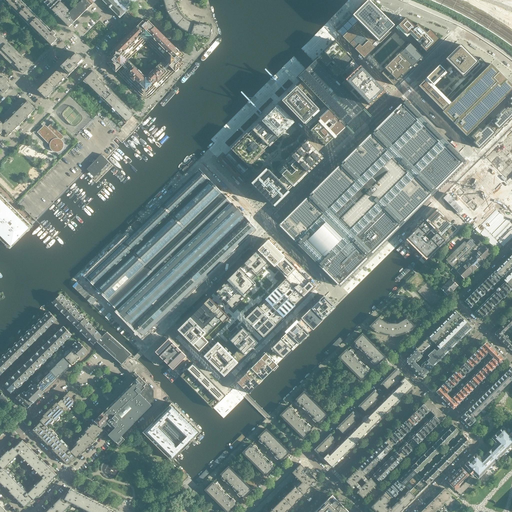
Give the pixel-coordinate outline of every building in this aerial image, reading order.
[(52,31),(35,14),(20,0),(3,0),(43,40),(45,39),(51,45),(57,39),(54,35),(56,33),(53,30),(52,31)] [(52,10),(61,1),(60,0),(44,0),(43,1),(52,10)] [(74,22),(91,5),(85,0),(81,0),(69,13),(68,11),(66,14),(74,22)] [(127,9),(131,4),(132,5),(137,0),(102,0),(107,4),(106,4),(107,5),(112,10),(113,11),(118,15),(118,16),(120,18),(128,10),(127,9)] [(212,26),(199,23),(197,23),(196,23),(194,22),(193,22),(192,21),(191,21),(190,20),(188,19),(187,18),(186,18),(185,17),(184,16),(183,15),(182,14),(182,13),(180,11),(179,10),(178,8),(178,7),(177,5),(177,4),(177,3),(175,0),(163,0),(165,6),(166,8),(166,9),(167,11),(168,13),(168,14),(169,15),(170,16),(171,18),(171,19),(172,20),(173,22),(174,23),(176,24),(178,26),(179,27),(180,28),(182,29),(184,30),(186,31),(188,32),(190,33),(191,34),(193,34),(195,35),(197,35),(210,38),(212,26)] [(368,0),(367,0),(337,31),(364,59),(395,28),(396,27),(368,0)] [(69,10),(61,2),(52,10),(60,19),(66,14),(68,11),(69,10)] [(74,22),(66,14),(60,19),(69,27),(74,22)] [(386,69),(382,73),(394,85),(440,39),(430,29),(427,32),(418,23),(415,26),(406,17),(396,27),(395,28),(410,43),(400,53),(400,52),(385,67),(386,69)] [(149,98),(171,76),(184,64),(182,62),(181,62),(182,61),(182,59),(181,57),(182,57),(184,56),(149,21),(146,18),(143,21),(134,30),(143,39),(144,40),(144,41),(144,40),(145,40),(147,40),(146,41),(146,43),(162,58),(165,58),(165,59),(165,61),(162,61),(147,76),(144,76),(132,64),(120,76),(142,98),(143,98),(144,99),(145,99),(146,99),(147,99),(148,98),(149,98)] [(129,59),(140,48),(146,42),(145,40),(144,41),(143,39),(134,30),(107,57),(108,57),(108,63),(107,63),(120,76),(132,64),(129,61),(127,61),(127,59),(129,59)] [(10,45),(0,34),(0,52),(1,53),(10,45)] [(207,56),(219,44),(219,43),(220,42),(220,41),(220,40),(220,39),(219,39),(218,39),(217,39),(217,40),(216,40),(215,41),(204,54),(203,54),(203,55),(204,55),(204,56),(205,56),(205,57),(206,57),(207,56)] [(335,42),(318,58),(336,78),(342,72),(341,70),(352,60),(335,42)] [(388,42),(376,54),(385,64),(398,51),(388,42)] [(460,44),(418,86),(443,111),(489,65),(481,58),(477,62),(460,44)] [(22,56),(10,45),(1,53),(3,55),(3,56),(4,57),(5,58),(6,59),(7,60),(13,65),(22,56)] [(46,98),(78,66),(83,61),(75,52),(68,60),(67,59),(63,62),(64,63),(43,84),(42,83),(39,87),(40,87),(38,90),(46,98)] [(27,67),(32,63),(25,59),(24,59),(22,56),(13,65),(14,66),(14,67),(15,68),(16,68),(17,68),(18,69),(19,69),(23,73),(28,68),(27,67)] [(318,58),(298,77),(302,81),(301,82),(323,105),(328,110),(344,127),(365,108),(343,85),(336,78),(318,58)] [(185,83),(200,65),(200,64),(200,63),(200,62),(200,61),(199,61),(198,61),(198,62),(197,62),(196,62),(181,79),(180,80),(180,81),(181,82),(181,83),(182,83),(183,83),(184,83),(185,83)] [(490,64),(442,112),(465,135),(466,136),(466,135),(477,125),(506,96),(511,89),(511,85),(506,80),(495,68),(491,64),(490,64)] [(362,67),(343,85),(365,108),(383,90),(362,67)] [(134,115),(112,93),(97,79),(99,77),(93,71),(84,80),(126,122),(134,115)] [(10,86),(7,82),(8,81),(2,76),(0,78),(0,94),(5,90),(5,91),(10,86)] [(301,82),(281,101),(303,124),(323,105),(301,82)] [(177,85),(161,102),(161,103),(161,104),(161,105),(162,105),(162,106),(163,106),(164,106),(165,106),(180,88),(177,85)] [(477,125),(466,135),(467,136),(467,137),(472,141),(473,143),(478,148),(479,149),(479,148),(484,143),(489,138),(494,133),(495,133),(495,132),(496,132),(496,131),(498,129),(501,126),(503,124),(506,121),(507,120),(506,120),(505,119),(507,118),(508,118),(508,119),(511,116),(510,114),(511,112),(511,89),(506,96),(509,99),(510,100),(507,102),(509,103),(505,107),(496,116),(497,117),(495,119),(494,118),(493,119),(491,121),(487,125),(486,126),(484,128),(483,126),(481,129),(480,128),(477,125)] [(7,137),(19,125),(35,109),(25,99),(23,101),(24,102),(13,114),(11,113),(8,116),(9,117),(7,119),(5,121),(6,122),(3,124),(2,123),(2,116),(0,116),(0,133),(2,132),(1,131),(2,131),(4,129),(5,131),(5,137),(7,137)] [(368,259),(466,161),(458,154),(459,153),(458,153),(411,106),(412,105),(411,106),(404,99),(278,225),(306,253),(305,253),(305,254),(306,253),(313,260),(320,267),(319,269),(320,268),(326,274),(326,275),(327,274),(340,287),(368,259)] [(246,136),(232,150),(248,167),(263,153),(265,151),(262,149),(266,145),(268,146),(293,121),(278,105),(246,136)] [(319,122),(310,131),(325,146),(344,127),(328,110),(319,119),(320,120),(318,121),(319,122)] [(227,136),(239,124),(233,119),(222,131),(227,136)] [(61,140),(64,137),(51,124),(47,128),(50,130),(48,132),(47,130),(42,135),(46,140),(47,139),(50,142),(50,143),(50,144),(50,145),(50,146),(50,147),(50,148),(51,149),(51,150),(52,150),(52,151),(53,151),(54,152),(55,152),(56,152),(57,152),(58,152),(59,152),(60,151),(61,151),(62,150),(62,149),(63,149),(63,148),(63,147),(64,147),(64,146),(64,145),(64,144),(63,143),(63,142),(63,141),(62,141),(62,140),(61,140)] [(511,133),(488,158),(508,178),(511,173),(511,133)] [(307,141),(292,156),(307,171),(323,156),(307,141)] [(223,155),(218,160),(243,186),(248,181),(244,177),(251,170),(248,167),(232,150),(225,156),(223,155)] [(111,164),(101,155),(93,163),(103,172),(111,164)] [(292,156),(278,170),(293,186),(307,171),(292,156)] [(103,172),(93,163),(87,169),(97,179),(103,172)] [(480,165),(458,187),(478,207),(501,185),(480,165)] [(142,337),(256,229),(243,215),(231,203),(232,203),(199,169),(168,198),(167,197),(164,200),(165,201),(85,277),(142,337)] [(268,170),(253,185),(273,205),(288,190),(273,175),(268,170)] [(278,170),(273,175),(288,190),(293,186),(278,170)] [(444,201),(436,209),(437,209),(453,226),(456,229),(469,217),(467,216),(469,214),(470,216),(478,207),(458,187),(450,195),(451,196),(445,201),(444,201)] [(31,225),(10,204),(0,194),(0,239),(9,248),(31,225)] [(511,222),(497,207),(478,225),(501,248),(511,236),(511,222)] [(425,220),(445,240),(446,240),(445,240),(446,238),(446,239),(450,235),(451,235),(451,234),(452,233),(455,230),(456,229),(453,226),(437,209),(436,209),(433,212),(432,213),(433,213),(430,217),(429,216),(429,217),(426,220),(425,220)] [(422,223),(419,226),(418,227),(416,229),(407,238),(408,238),(411,241),(412,242),(415,245),(416,246),(419,249),(420,250),(423,253),(424,254),(427,257),(427,258),(437,248),(438,247),(439,246),(441,243),(442,244),(442,243),(444,240),(445,241),(445,240),(425,220),(422,223)] [(268,239),(257,250),(304,296),(314,286),(268,239)] [(483,260),(490,252),(480,242),(476,246),(470,240),(448,262),(464,278),(472,271),(472,272),(484,260),(483,260)] [(257,250),(216,291),(233,309),(241,301),(245,297),(243,295),(256,283),(252,279),(257,275),(258,275),(270,263),(257,250)] [(511,287),(511,253),(495,271),(503,279),(506,282),(511,288),(511,287)] [(399,282),(415,267),(415,266),(415,265),(416,264),(416,263),(416,262),(415,262),(414,262),(414,263),(413,263),(412,263),(411,263),(396,279),(395,279),(395,280),(395,281),(396,281),(396,282),(397,282),(398,282),(399,282)] [(251,278),(238,291),(243,295),(245,297),(241,301),(247,307),(253,314),(257,310),(261,314),(291,284),(270,263),(258,275),(257,275),(246,264),(243,267),(246,270),(245,272),(251,278)] [(503,279),(495,271),(492,274),(500,282),(503,279)] [(500,282),(492,274),(489,277),(495,283),(497,285),(500,282)] [(495,283),(489,277),(486,280),(491,286),(492,284),(493,285),(495,283)] [(285,278),(245,318),(264,337),(304,297),(285,278)] [(457,285),(451,279),(448,282),(447,281),(445,283),(452,290),(457,285)] [(491,286),(486,280),(483,283),(489,289),(491,288),(490,287),(491,286)] [(511,288),(506,282),(504,284),(503,284),(502,285),(509,291),(511,288)] [(452,290),(445,283),(443,285),(444,286),(441,289),(447,295),(452,290)] [(489,289),(483,283),(480,286),(485,291),(486,290),(487,291),(489,289)] [(509,291),(502,285),(501,286),(502,287),(500,288),(506,294),(509,291)] [(485,291),(480,286),(477,289),(483,295),(484,294),(484,293),(485,291)] [(506,294),(500,288),(499,288),(497,289),(498,290),(497,291),(503,297),(506,294)] [(483,295),(477,289),(474,292),(479,298),(480,296),(481,297),(483,295)] [(503,297),(497,291),(496,293),(495,292),(493,294),(500,300),(503,297)] [(479,298),(474,292),(471,295),(477,301),(478,300),(478,299),(479,298)] [(500,300),(493,294),(491,295),(492,296),(491,297),(497,303),(500,300)] [(58,308),(66,301),(64,299),(65,298),(63,295),(62,297),(60,295),(52,302),(58,308)] [(477,301),(471,295),(468,298),(473,304),(474,302),(475,303),(477,301)] [(322,296),(310,308),(321,320),(333,308),(322,296)] [(497,303),(491,297),(489,299),(489,298),(487,300),(494,306),(497,303)] [(204,303),(178,330),(199,351),(208,342),(225,325),(223,323),(229,317),(209,298),(204,303)] [(473,304),(468,298),(465,301),(471,307),(472,306),(472,305),(473,304)] [(494,306),(487,300),(485,301),(486,302),(485,303),(491,309),(494,306)] [(64,314),(72,307),(70,305),(71,304),(69,301),(67,303),(66,301),(58,308),(64,314)] [(491,309),(485,303),(483,305),(483,304),(481,306),(488,312),(491,309)] [(488,312),(481,306),(479,307),(480,308),(479,309),(484,315),(488,312)] [(70,320),(78,313),(76,311),(77,310),(75,308),(73,309),(72,307),(64,314),(70,320)] [(310,308),(300,318),(311,329),(321,320),(310,308)] [(484,315),(479,309),(477,311),(477,310),(475,312),(482,318),(484,315)] [(445,354),(472,327),(455,311),(429,336),(428,337),(434,343),(433,344),(434,344),(434,343),(445,354)] [(57,319),(49,312),(47,314),(46,312),(44,315),(45,316),(43,318),(50,325),(57,319)] [(76,326),(83,319),(82,318),(83,316),(81,314),(79,315),(78,313),(70,320),(76,326)] [(50,325),(43,318),(41,320),(40,318),(38,320),(39,322),(37,324),(44,331),(50,325)] [(83,319),(76,326),(85,335),(93,327),(84,318),(83,319)] [(300,318),(296,322),(307,334),(311,329),(300,318)] [(384,334),(387,323),(385,322),(383,321),(380,319),(378,318),(370,326),(372,328),(374,329),(374,330),(379,333),(380,333),(382,333),(384,334)] [(413,328),(414,326),(407,318),(405,319),(404,319),(402,321),(399,322),(397,323),(400,334),(402,334),(404,333),(405,333),(406,333),(411,330),(410,330),(413,328)] [(296,322),(286,332),(297,343),(307,334),(296,322)] [(217,340),(202,354),(224,376),(260,341),(242,323),(229,336),(230,337),(222,345),(217,340)] [(400,334),(397,323),(395,323),(392,323),(389,323),(387,323),(384,334),(386,335),(389,335),(389,336),(395,336),(395,335),(396,335),(398,335),(400,334)] [(503,333),(508,328),(504,323),(498,329),(503,333)] [(44,331),(37,324),(36,325),(34,324),(32,326),(33,328),(31,330),(38,337),(44,331)] [(71,333),(65,328),(64,326),(57,332),(65,340),(66,338),(68,339),(70,337),(69,335),(71,333)] [(102,336),(93,327),(85,335),(94,344),(96,341),(102,336)] [(504,335),(503,333),(498,329),(495,333),(495,334),(500,339),(504,335)] [(38,337),(31,330),(30,331),(28,330),(26,332),(27,334),(25,335),(33,343),(38,337)] [(153,402),(153,390),(135,372),(134,373),(127,367),(123,363),(131,354),(107,331),(102,336),(96,341),(122,364),(126,368),(132,375),(136,379),(110,405),(104,411),(99,416),(94,421),(95,421),(104,430),(119,445),(136,427),(134,425),(135,423),(134,422),(134,421),(136,423),(140,427),(144,431),(143,432),(172,460),(172,459),(182,450),(182,449),(183,450),(190,443),(189,442),(190,442),(199,432),(200,432),(199,431),(173,405),(172,404),(172,403),(145,430),(141,425),(136,420),(142,414),(145,411),(151,405),(150,404),(153,402)] [(65,340),(57,332),(52,338),(59,345),(60,344),(62,345),(64,343),(63,341),(65,340)] [(286,332),(271,347),(282,358),(297,343),(286,332)] [(385,357),(376,348),(362,334),(354,342),(358,348),(359,346),(363,350),(366,353),(369,356),(372,359),(371,361),(377,364),(377,365),(385,357)] [(33,343),(25,335),(24,337),(22,336),(20,338),(21,340),(19,341),(27,349),(33,343)] [(510,340),(504,335),(500,339),(505,345),(510,340)] [(431,346),(433,344),(434,343),(428,337),(427,337),(424,340),(424,341),(422,343),(415,349),(416,349),(421,355),(425,352),(426,352),(432,346),(431,346)] [(59,345),(52,338),(46,344),(53,351),(54,350),(56,351),(58,349),(57,347),(59,345)] [(169,338),(156,352),(173,369),(186,356),(169,338)] [(27,349),(19,341),(18,343),(16,342),(14,344),(15,345),(13,347),(21,355),(27,349)] [(87,350),(86,349),(80,343),(78,344),(75,342),(73,344),(76,346),(73,349),(80,357),(87,350)] [(494,350),(489,345),(486,342),(485,342),(485,343),(481,346),(487,352),(490,354),(494,350)] [(53,351),(46,344),(40,350),(47,357),(49,355),(50,357),(52,355),(51,353),(53,351)] [(487,352),(481,346),(478,349),(485,355),(486,354),(485,353),(487,352)] [(21,355),(13,347),(12,349),(10,347),(8,350),(9,351),(8,353),(15,360),(21,355)] [(445,354),(438,347),(435,350),(434,349),(431,352),(427,355),(429,357),(426,359),(427,361),(433,366),(445,354)] [(80,357),(73,349),(72,348),(66,352),(63,355),(72,365),(74,363),(75,362),(78,359),(79,359),(80,357)] [(364,367),(361,364),(355,358),(351,354),(353,353),(347,349),(339,357),(361,380),(369,372),(365,366),(364,367)] [(421,355),(416,349),(415,349),(415,350),(412,353),(419,359),(421,357),(420,357),(421,355)] [(485,355),(478,349),(475,352),(481,358),(482,356),(483,357),(485,355)] [(47,357),(40,350),(34,356),(41,363),(43,361),(44,363),(47,360),(45,359),(47,357)] [(503,359),(499,355),(494,350),(490,354),(492,357),(499,363),(503,359)] [(72,365),(63,355),(60,352),(46,366),(49,369),(58,378),(72,365)] [(481,358),(475,352),(472,356),(478,362),(479,360),(481,358)] [(15,360),(8,353),(6,355),(4,353),(2,356),(3,357),(2,359),(9,366),(15,360)] [(419,359),(412,353),(409,356),(415,362),(416,360),(417,361),(419,359)] [(264,354),(236,382),(248,394),(276,365),(264,354)] [(41,363),(34,356),(28,362),(35,369),(37,367),(38,369),(41,366),(39,365),(41,363)] [(417,365),(415,362),(409,356),(405,360),(413,369),(417,365)] [(478,362),(472,356),(468,359),(474,365),(476,363),(478,362)] [(499,363),(492,357),(491,358),(491,359),(490,360),(495,366),(499,363)] [(9,366),(2,359),(0,360),(0,370),(2,373),(9,366)] [(474,365),(468,359),(465,363),(471,369),(472,367),(474,365)] [(495,366),(490,360),(488,362),(488,361),(486,363),(492,369),(495,366)] [(433,366),(427,361),(426,362),(425,362),(423,363),(429,370),(433,366)] [(35,369),(28,362),(22,368),(29,375),(31,373),(32,375),(35,372),(33,371),(35,369)] [(429,370),(423,363),(421,365),(422,366),(420,367),(426,373),(429,370)] [(471,369),(465,363),(461,366),(466,372),(469,370),(471,369)] [(492,369),(486,363),(484,365),(485,365),(483,367),(489,372),(492,369)] [(193,365),(181,377),(213,409),(225,397),(193,365)] [(426,373),(420,367),(417,365),(413,369),(422,377),(426,373)] [(466,372),(461,366),(457,370),(463,377),(465,375),(464,374),(466,372)] [(489,372),(483,367),(482,368),(481,368),(480,369),(486,376),(489,372)] [(29,375),(22,368),(16,373),(23,381),(25,379),(26,380),(29,378),(27,377),(29,375)] [(44,392),(58,378),(49,369),(34,383),(36,385),(44,392)] [(398,380),(400,378),(398,376),(400,372),(396,369),(382,383),(382,384),(387,389),(388,389),(390,386),(391,387),(393,385),(394,386),(399,381),(398,380)] [(486,376),(480,369),(478,371),(479,371),(477,373),(483,379),(486,376)] [(463,377),(457,370),(453,374),(459,379),(461,377),(462,378),(463,377)] [(23,381),(16,373),(9,380),(16,387),(19,385),(20,386),(23,384),(21,382),(23,381)] [(483,379),(477,373),(475,375),(475,374),(473,376),(479,382),(483,379)] [(511,378),(510,377),(505,373),(502,376),(509,382),(510,381),(509,380),(511,379),(511,378)] [(459,379),(453,374),(450,377),(456,383),(458,382),(457,381),(459,379)] [(479,382),(473,376),(472,377),(472,378),(471,379),(476,385),(479,382)] [(509,382),(502,376),(499,379),(505,385),(506,383),(507,384),(509,382)] [(375,424),(379,420),(383,416),(384,415),(388,411),(392,407),(396,403),(400,399),(401,398),(405,394),(405,395),(405,394),(409,390),(413,386),(413,385),(411,383),(409,381),(407,379),(405,377),(401,381),(402,382),(329,455),(327,454),(323,458),(324,458),(325,460),(326,460),(327,462),(328,462),(329,464),(330,464),(332,466),(331,466),(332,466),(336,462),(337,462),(340,458),(341,458),(345,454),(345,453),(349,450),(349,449),(353,445),(354,445),(357,441),(358,441),(362,437),(362,436),(366,433),(367,432),(366,432),(370,428),(371,428),(375,424)] [(456,383),(450,377),(446,381),(452,386),(454,384),(455,385),(456,383)] [(476,385),(471,379),(469,381),(468,381),(467,382),(473,388),(476,385)] [(505,385),(499,379),(496,382),(502,389),(504,387),(503,386),(505,385)] [(5,384),(4,385),(11,393),(16,387),(9,380),(7,382),(5,384)] [(452,386),(446,381),(443,384),(449,390),(451,389),(450,388),(452,386)] [(473,388),(467,382),(465,384),(466,384),(464,386),(470,391),(473,388)] [(502,389),(496,382),(493,386),(498,391),(500,390),(501,390),(502,389)] [(44,392),(36,385),(34,387),(31,384),(28,387),(31,389),(29,391),(37,399),(42,394),(44,392)] [(449,390),(443,384),(440,387),(446,393),(447,391),(448,392),(449,390)] [(470,391),(464,386),(463,387),(462,387),(460,388),(467,395),(470,391)] [(498,391),(493,386),(489,389),(496,395),(497,394),(497,393),(498,391)] [(448,396),(446,393),(440,387),(436,391),(444,400),(448,396)] [(467,395),(460,388),(459,390),(459,391),(458,392),(463,398),(467,395)] [(496,395),(489,389),(486,392),(492,398),(494,396),(494,397),(496,395)] [(37,399),(29,391),(27,394),(24,391),(23,393),(33,403),(37,399)] [(375,402),(378,400),(376,398),(378,394),(375,391),(374,391),(359,405),(360,406),(365,411),(368,408),(369,409),(371,407),(372,408),(377,403),(375,402)] [(22,403),(27,398),(21,392),(16,398),(22,403)] [(327,414),(318,406),(304,392),(296,399),(296,400),(296,399),(300,405),(301,404),(305,408),(310,413),(310,414),(310,413),(314,417),(313,418),(319,422),(318,422),(319,422),(327,414)] [(463,398),(458,392),(456,394),(456,393),(454,395),(460,401),(463,398)] [(492,398),(486,392),(483,395),(489,401),(491,400),(490,399),(492,398)] [(66,411),(76,402),(67,393),(57,403),(66,411)] [(8,400),(5,397),(2,394),(0,395),(0,400),(4,404),(8,400)] [(460,401),(454,395),(452,396),(453,397),(451,398),(457,404),(460,401)] [(489,401),(483,395),(480,398),(485,404),(487,402),(488,403),(489,401)] [(457,404),(451,398),(448,396),(444,400),(453,408),(457,404)] [(28,408),(33,403),(27,398),(22,403),(28,408)] [(485,404),(480,398),(477,401),(483,408),(485,406),(484,406),(485,404)] [(445,416),(428,399),(423,404),(430,410),(434,414),(440,421),(445,416)] [(483,408),(477,401),(473,405),(479,410),(481,409),(483,408)] [(66,411),(57,403),(57,402),(47,412),(55,420),(56,421),(60,417),(59,416),(61,414),(62,415),(66,411)] [(430,410),(423,404),(420,407),(428,416),(430,414),(428,412),(427,413),(426,412),(428,411),(429,412),(430,410)] [(479,410),(473,405),(470,408),(477,414),(478,413),(477,412),(479,410)] [(306,425),(302,421),(297,416),(293,412),(294,411),(288,407),(289,407),(288,407),(280,415),(303,438),(311,430),(307,424),(306,425)] [(428,416),(420,407),(416,411),(423,417),(424,416),(423,415),(425,414),(425,415),(427,418),(428,416)] [(477,414),(470,408),(467,411),(471,415),(473,417),(474,415),(475,416),(477,414)] [(423,417),(416,411),(413,414),(419,420),(421,418),(422,418),(423,417)] [(466,421),(471,415),(467,411),(461,417),(466,421)] [(64,444),(48,428),(55,420),(47,412),(41,418),(42,419),(36,424),(37,425),(33,429),(56,453),(64,444)] [(353,424),(356,422),(353,420),(356,416),(353,413),(352,413),(337,427),(338,428),(343,433),(345,430),(346,431),(349,429),(350,430),(354,425),(353,424)] [(419,420),(413,414),(409,418),(416,424),(417,423),(416,422),(419,420)] [(440,421),(434,414),(433,416),(431,419),(437,424),(440,421)] [(470,425),(476,419),(473,417),(471,415),(466,421),(470,425)] [(416,424),(409,418),(406,421),(412,427),(414,424),(415,425),(416,424)] [(437,424),(431,419),(429,421),(428,420),(427,421),(433,428),(437,424)] [(94,440),(104,430),(95,421),(85,431),(94,440)] [(412,427),(406,421),(402,424),(409,431),(410,430),(410,429),(412,427)] [(433,428),(427,421),(426,422),(426,423),(424,426),(430,431),(433,428)] [(409,431),(402,424),(399,428),(405,433),(407,431),(408,432),(409,431)] [(439,450),(442,447),(444,445),(445,446),(448,442),(453,437),(457,434),(456,433),(459,431),(458,431),(459,431),(458,430),(453,426),(453,425),(452,426),(450,428),(447,430),(447,431),(445,433),(444,434),(441,436),(439,439),(437,441),(436,441),(436,442),(433,445),(431,447),(428,450),(428,449),(427,450),(425,453),(422,455),(420,458),(419,459),(416,461),(414,464),(411,466),(411,467),(417,472),(419,470),(420,471),(423,467),(422,467),(425,464),(428,461),(428,462),(432,459),(431,458),(436,453),(437,454),(440,451),(439,450)] [(430,431),(424,426),(422,428),(421,427),(420,428),(426,435),(430,431)] [(491,465),(495,461),(495,462),(498,459),(500,457),(504,453),(505,455),(509,452),(507,450),(511,446),(511,444),(511,431),(508,428),(506,430),(503,426),(491,438),(495,441),(493,443),(495,445),(492,449),(491,448),(489,451),(487,453),(484,456),(482,454),(479,456),(476,453),(465,464),(468,468),(466,470),(473,477),(475,475),(478,478),(484,473),(484,472),(488,469),(490,470),(493,467),(491,465)] [(405,433),(399,428),(396,431),(402,438),(404,436),(403,435),(405,433)] [(426,435),(420,428),(419,429),(420,430),(417,432),(423,438),(426,435)] [(289,452),(281,443),(266,429),(258,437),(262,443),(263,442),(276,455),(275,456),(281,459),(281,460),(289,452)] [(85,450),(95,441),(94,440),(85,431),(81,435),(82,436),(81,438),(80,437),(76,441),(76,442),(85,450)] [(402,438),(396,431),(392,435),(398,440),(400,438),(401,439),(402,438)] [(423,438),(417,432),(415,434),(414,434),(413,435),(419,442),(423,438)] [(229,446),(233,450),(246,437),(242,433),(229,446)] [(331,446),(333,444),(331,442),(334,438),(333,438),(330,435),(315,449),(316,450),(321,455),(323,452),(324,453),(326,451),(327,452),(332,447),(331,446)] [(398,440),(392,435),(389,438),(394,443),(395,445),(396,443),(396,442),(398,440)] [(419,442),(413,435),(412,436),(412,437),(410,439),(416,445),(419,442)] [(467,445),(469,443),(470,442),(469,441),(469,442),(465,437),(464,437),(464,436),(462,439),(461,438),(457,441),(458,442),(456,445),(461,451),(462,450),(464,448),(467,445)] [(394,443),(389,438),(386,441),(391,446),(394,443)] [(416,445),(410,439),(409,439),(406,442),(413,448),(416,445)] [(34,451),(28,446),(22,440),(14,448),(13,447),(11,449),(10,448),(4,454),(13,462),(20,455),(25,460),(34,451)] [(391,446),(386,441),(383,444),(388,450),(390,448),(391,449),(392,448),(391,446)] [(79,456),(85,450),(76,442),(69,449),(64,444),(56,453),(67,464),(71,460),(72,461),(78,455),(79,456)] [(413,448),(406,442),(405,443),(406,444),(403,446),(409,452),(413,448)] [(268,462),(265,458),(256,449),(257,448),(251,445),(251,444),(243,452),(265,475),(273,467),(270,461),(268,462)] [(388,450),(383,444),(380,447),(386,453),(388,452),(387,451),(388,450)] [(458,453),(461,451),(456,445),(453,447),(452,446),(449,450),(450,451),(447,453),(453,459),(454,458),(453,458),(456,456),(458,454),(458,453)] [(409,452),(403,446),(401,448),(401,447),(399,449),(401,450),(406,455),(409,452)] [(386,453),(380,447),(377,450),(383,455),(384,454),(385,455),(386,453)] [(209,465),(213,470),(230,453),(226,449),(209,465)] [(383,455),(377,450),(374,453),(381,459),(382,458),(381,457),(383,455)] [(45,463),(41,459),(34,451),(25,460),(37,472),(45,463)] [(403,458),(398,453),(396,452),(395,453),(395,454),(394,455),(400,461),(403,458)] [(381,459),(374,453),(371,455),(377,461),(378,460),(379,461),(381,459)] [(450,462),(453,459),(447,453),(445,456),(444,455),(441,458),(442,459),(439,461),(445,467),(448,464),(450,462)] [(22,487),(5,470),(13,462),(4,454),(0,458),(0,481),(13,495),(22,487)] [(377,461),(371,455),(368,458),(375,465),(376,463),(375,463),(377,461)] [(400,461),(394,455),(393,457),(392,456),(390,457),(397,464),(400,461)] [(397,464),(390,457),(389,459),(390,460),(388,461),(394,467),(397,464)] [(375,465),(368,458),(366,461),(371,467),(373,465),(373,466),(375,465)] [(371,467),(366,461),(363,464),(369,471),(371,469),(370,468),(371,467)] [(394,467),(388,461),(387,463),(386,462),(385,463),(391,470),(394,467)] [(442,470),(444,468),(445,467),(439,461),(437,464),(436,463),(432,466),(433,467),(431,470),(436,475),(437,475),(439,472),(439,473),(442,470)] [(53,479),(57,475),(45,463),(37,472),(42,476),(34,484),(43,493),(49,486),(48,486),(53,480),(53,479)] [(391,470),(385,463),(383,465),(384,465),(383,467),(388,473),(391,470)] [(310,474),(300,464),(292,472),(302,482),(310,474)] [(369,471),(363,464),(360,467),(365,473),(367,471),(368,472),(369,471)] [(251,489),(243,481),(228,466),(221,474),(224,480),(225,479),(238,492),(237,493),(243,497),(251,489)] [(357,490),(357,491),(357,492),(363,498),(377,484),(371,478),(370,478),(368,480),(363,476),(366,473),(365,473),(360,467),(346,481),(352,487),(354,487),(355,488),(356,489),(356,490),(357,490)] [(388,473),(383,467),(381,468),(380,467),(379,469),(385,475),(388,473)] [(428,484),(422,478),(417,472),(411,467),(399,478),(400,478),(398,480),(405,486),(409,490),(415,497),(417,495),(426,486),(428,484)] [(194,480),(198,484),(210,472),(206,468),(194,480)] [(460,495),(474,481),(469,476),(461,468),(447,482),(460,495)] [(385,475),(379,469),(377,470),(378,471),(377,473),(382,478),(385,475)] [(433,478),(436,476),(436,475),(431,470),(428,472),(427,471),(424,475),(425,476),(422,478),(428,484),(428,483),(431,481),(433,478)] [(382,478),(377,473),(375,474),(375,473),(373,475),(374,476),(379,481),(382,478)] [(307,490),(317,480),(310,474),(302,482),(301,483),(299,482),(295,486),(304,494),(308,490),(307,490)] [(379,481),(374,476),(371,478),(377,484),(378,483),(377,482),(378,481),(379,482),(379,481)] [(405,486),(398,480),(398,479),(396,482),(401,488),(402,487),(403,488),(405,486)] [(231,500),(227,496),(218,487),(219,485),(213,482),(205,490),(227,511),(228,511),(236,505),(236,504),(235,504),(232,498),(231,500)] [(401,488),(396,482),(392,485),(398,491),(400,489),(401,490),(402,489),(401,488)] [(36,499),(43,493),(34,484),(26,491),(22,487),(13,495),(25,507),(29,502),(30,503),(35,498),(36,499)] [(398,491),(392,485),(389,488),(396,495),(398,493),(397,492),(398,491)] [(300,499),(304,494),(295,486),(284,497),(292,506),(296,502),(295,501),(299,498),(300,499)] [(73,504),(79,493),(70,488),(59,499),(68,508),(72,503),(73,504)] [(396,495),(389,488),(386,491),(392,497),(394,495),(395,496),(396,495)] [(443,503),(451,495),(445,488),(437,496),(443,503)] [(400,511),(415,497),(409,490),(405,494),(406,494),(404,496),(403,494),(399,498),(401,499),(399,501),(399,500),(394,505),(400,511)] [(392,497),(386,491),(385,492),(386,492),(385,493),(383,494),(389,500),(390,500),(393,497),(392,497)] [(86,510),(92,499),(79,493),(73,504),(86,510)] [(385,505),(389,500),(383,494),(382,495),(375,501),(376,502),(375,502),(374,503),(373,504),(372,505),(371,505),(372,506),(371,506),(373,509),(373,508),(376,510),(378,511),(377,511),(382,511),(384,510),(383,509),(386,507),(385,505)] [(348,511),(349,511),(332,495),(314,511),(348,511)] [(436,510),(443,503),(437,496),(429,504),(436,510)] [(288,510),(292,506),(284,497),(272,509),(275,511),(284,511),(287,509),(288,510)] [(47,511),(63,511),(68,508),(59,499),(53,505),(52,506),(47,511)] [(89,511),(100,511),(106,507),(92,499),(86,510),(89,511)]
